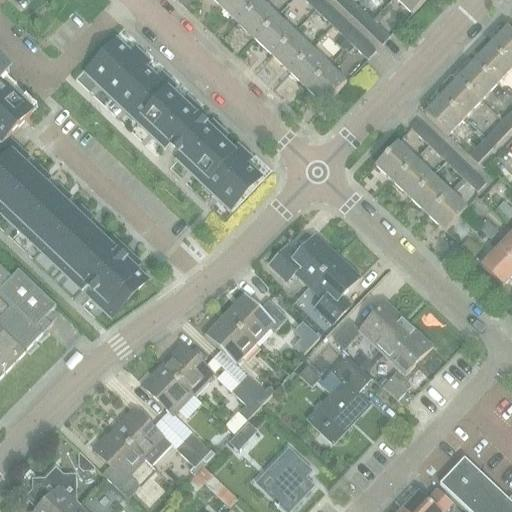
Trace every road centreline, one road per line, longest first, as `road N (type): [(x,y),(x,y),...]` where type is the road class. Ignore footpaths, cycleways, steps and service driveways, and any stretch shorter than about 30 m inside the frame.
road 1 (tertiary): [(0,463),(88,371),(203,285)]
road 2 (residential): [(504,352),(316,173)]
road 3 (residential): [(316,173),(135,0)]
road 4 (tertiary): [(316,173),(481,0)]
road 5 (residential): [(39,131),(203,285)]
road 6 (residential): [(504,352),(356,511)]
road 7 (tertiary): [(203,285),(316,173)]
